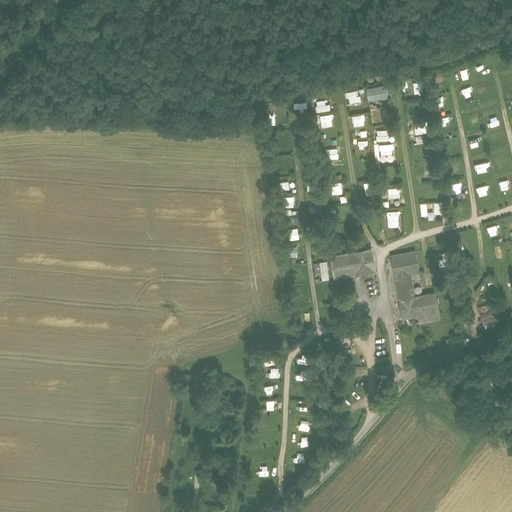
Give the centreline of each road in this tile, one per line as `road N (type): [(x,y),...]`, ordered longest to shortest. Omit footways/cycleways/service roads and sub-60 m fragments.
road 1 (unclassified): [(511,335),(411,374),(286,511)]
road 2 (track): [(322,330),(294,119)]
road 3 (track): [(482,260),(453,92)]
road 4 (track): [(383,253),(360,217),(342,107)]
road 5 (track): [(417,235),(398,92)]
